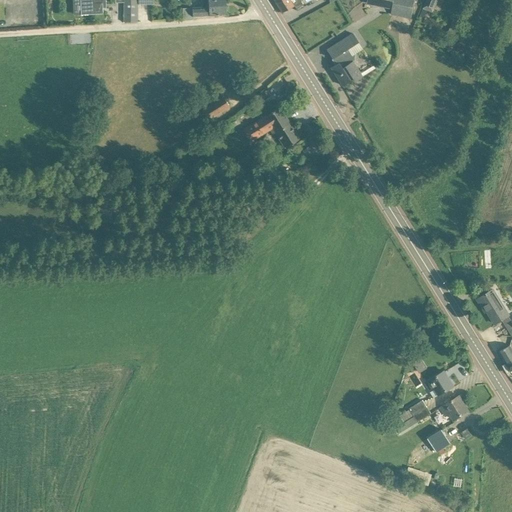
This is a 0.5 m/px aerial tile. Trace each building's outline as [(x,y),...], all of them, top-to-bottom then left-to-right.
[(105,0),(74,0),(74,4),(80,4),(81,14),(103,13),(102,3),(106,3),(105,0)] [(115,0),(115,3),(123,2),(123,22),(137,22),(137,3),(137,0),(115,0)] [(193,17),(226,15),(225,0),(203,0),(203,7),(192,8),(193,17)] [(274,0),(276,3),(282,12),(294,6),(297,10),(304,7),(300,0),(274,0)] [(367,0),(367,3),(392,8),(391,14),(411,18),(414,0),(367,0)] [(425,0),(423,8),(433,12),(438,0),(425,0)] [(352,33),(327,50),(332,58),(334,57),(338,63),(331,68),(342,85),(353,78),(354,81),(362,76),(350,57),(352,56),(347,49),(358,42),(352,33)] [(270,89),(257,96),(262,105),(275,98),(270,89)] [(208,120),(229,106),(223,96),(201,110),(208,120)] [(299,138),(282,110),(280,107),(265,116),(272,127),(270,129),(273,134),(275,133),(285,148),(299,138)] [(250,141),(270,129),(272,127),(265,116),(243,129),(250,141)] [(265,154),(260,147),(251,152),(258,165),(267,159),(264,154),(265,154)] [(495,324),(504,318),(509,315),(492,289),(477,299),(482,306),(484,305),(495,324)] [(511,358),(511,348),(510,344),(499,351),(506,363),(511,358)] [(439,395),(445,391),(453,386),(444,371),(426,383),(431,390),(434,388),(439,395)] [(454,419),(460,415),(468,410),(459,396),(441,407),(446,415),(449,412),(454,419)] [(411,426),(414,424),(431,413),(422,400),(409,408),(410,409),(403,413),(411,426)] [(450,443),(442,429),(428,438),(436,452),(450,443)] [(455,498),(453,505),(466,509),(468,502),(461,500),(461,497),(456,496),(456,499),(455,498)]
